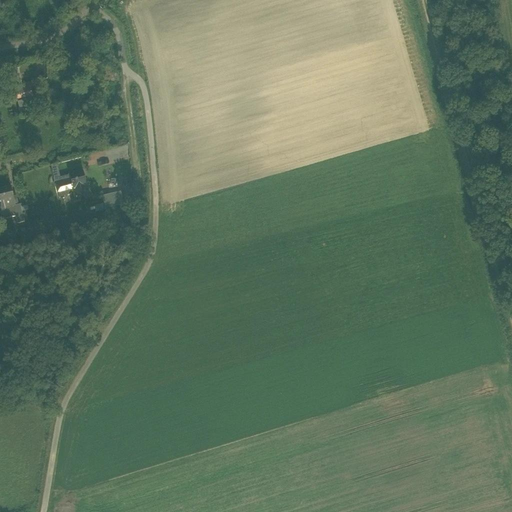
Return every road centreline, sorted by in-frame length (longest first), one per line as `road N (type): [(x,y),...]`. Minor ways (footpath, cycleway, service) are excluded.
road 1 (unclassified): [(89,3),(117,35),(122,69),(143,85),(156,205),(151,256),(62,402),(43,511)]
road 2 (track): [(423,0),(511,318)]
